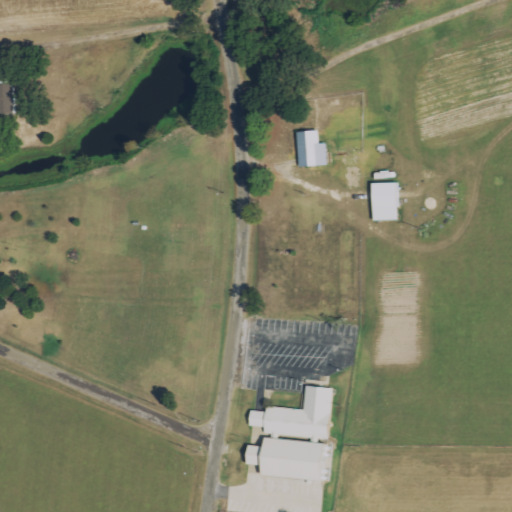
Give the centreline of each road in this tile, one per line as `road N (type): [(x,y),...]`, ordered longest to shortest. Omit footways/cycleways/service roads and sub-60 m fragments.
road 1 (residential): [(205,511),(243,230),(240,129),(220,0)]
road 2 (residential): [(218,435),(0,347)]
